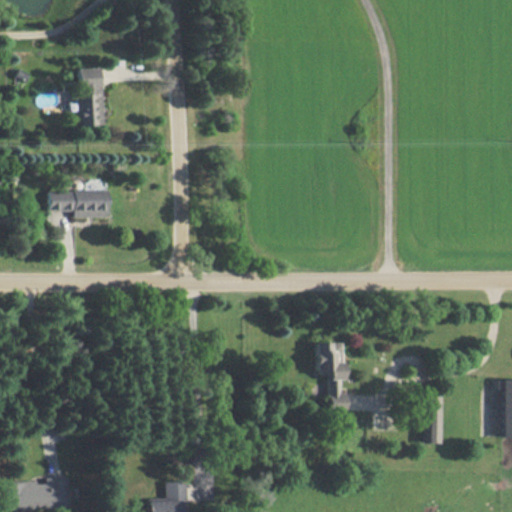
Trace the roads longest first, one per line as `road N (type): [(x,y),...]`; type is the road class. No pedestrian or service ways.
road 1 (residential): [(511,281),(0,283)]
road 2 (residential): [(178,286),(172,0)]
